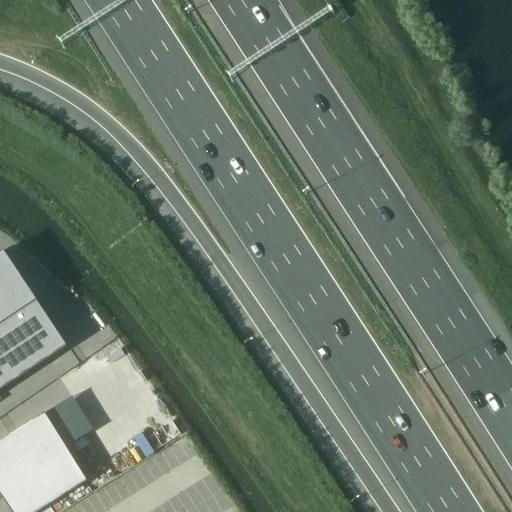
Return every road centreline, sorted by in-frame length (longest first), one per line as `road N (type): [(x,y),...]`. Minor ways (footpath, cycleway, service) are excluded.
road 1 (motorway): [(117,0),(447,511)]
road 2 (motorway): [(0,67),(44,83),(99,119),(152,171),(389,511)]
road 3 (motorway): [(511,429),(238,0)]
road 4 (track): [(357,0),(511,259)]
